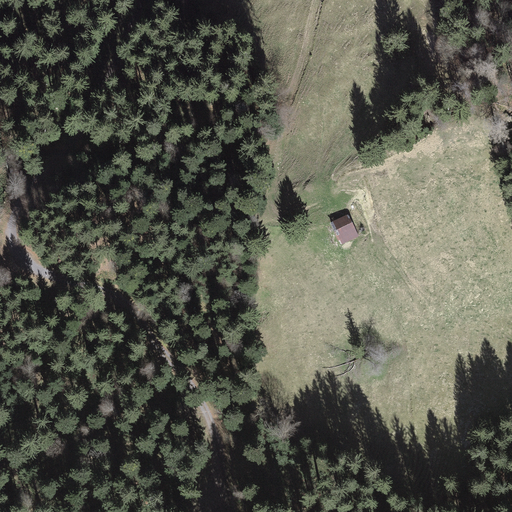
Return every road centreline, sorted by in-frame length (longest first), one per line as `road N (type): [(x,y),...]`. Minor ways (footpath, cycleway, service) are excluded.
road 1 (track): [(137,0),(86,117),(9,222),(20,256),(115,296),(176,367),(208,419),(215,454),(202,511)]
road 2 (track): [(317,0),(270,196),(275,218),(326,204)]
